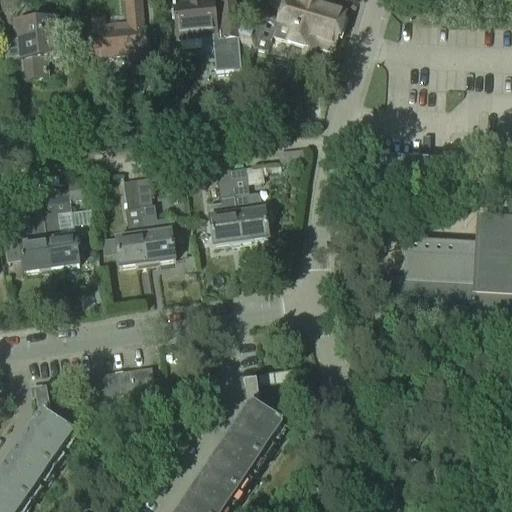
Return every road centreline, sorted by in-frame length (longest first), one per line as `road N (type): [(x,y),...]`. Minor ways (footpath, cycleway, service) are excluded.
road 1 (residential): [(334,143),(0,181)]
road 2 (residential): [(15,348),(232,317)]
road 3 (residential): [(151,511),(227,403),(232,317)]
road 4 (residential): [(383,511),(319,303)]
road 5 (residential): [(319,303),(316,236),(334,143)]
road 6 (residential): [(334,143),(376,0)]
